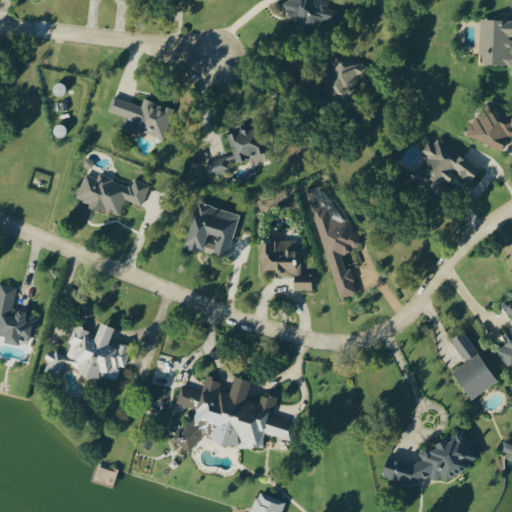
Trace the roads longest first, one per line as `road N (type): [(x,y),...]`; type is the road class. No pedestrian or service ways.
road 1 (residential): [(0,209),(235,307),(354,336),(415,307),(456,251),(511,208)]
road 2 (residential): [(0,29),(129,42),(205,60)]
